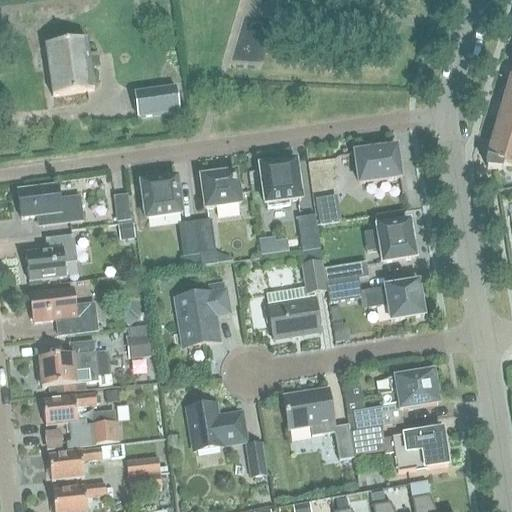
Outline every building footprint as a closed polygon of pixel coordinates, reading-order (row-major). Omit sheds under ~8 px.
[(86,41),(45,47),(52,98),(93,92),(86,41)] [(175,89),(134,95),(138,120),(178,114),(175,89)] [(511,124),(511,101),(504,100),(498,120),(511,124)] [(511,146),(511,124),(498,120),(492,140),(511,146)] [(511,169),(511,146),(492,140),(486,161),(487,162),(487,170),(501,172),(502,166),(511,169)] [(396,149),(354,155),(359,186),(400,180),(396,149)] [(259,169),(265,207),(266,206),(267,211),(289,207),(289,203),(300,201),(295,163),(259,169)] [(200,179),(204,211),(240,206),(236,175),(219,177),(219,174),(200,177),(200,179)] [(154,183),(140,185),(145,221),(181,216),(176,180),(162,182),(162,184),(155,185),(154,183)] [(57,187),(17,192),(21,221),(41,218),(42,228),(82,223),(79,199),(59,202),(57,187)] [(114,199),(117,223),(129,221),(126,198),(114,199)] [(328,200),(316,202),(319,222),(331,220),(328,200)] [(403,213),(375,218),(382,265),(414,260),(408,225),(405,225),(403,213)] [(315,218),(297,221),(302,254),(320,252),(315,218)] [(210,222),(194,225),(199,256),(215,254),(210,222)] [(133,225),(119,227),(121,242),(135,240),(133,225)] [(199,256),(194,225),(179,227),(183,259),(199,256)] [(47,253),(25,256),(28,284),(66,279),(64,265),(76,264),(73,238),(45,241),(47,253)] [(288,242),(276,243),(277,255),(289,253),(288,242)] [(216,266),(215,254),(199,256),(201,268),(216,266)] [(201,268),(199,256),(183,259),(185,270),(201,268)] [(320,265),(302,268),(307,296),(325,293),(320,265)] [(366,265),(323,272),(326,286),(358,281),(368,280),(366,265)] [(358,281),(326,286),(329,306),(361,300),(358,281)] [(368,311),(387,308),(390,323),(423,318),(418,284),(365,293),(368,311)] [(209,296),(175,302),(183,350),(218,344),(215,327),(214,327),(213,322),(215,321),(214,318),(228,315),(223,286),(207,288),(209,296)] [(33,325),(56,323),(58,339),(97,334),(94,306),(74,308),(72,291),(30,296),(33,325)] [(264,311),(266,325),(270,324),(273,342),(320,335),(314,301),(267,309),(268,311),(264,311)] [(131,308),(120,318),(129,328),(140,317),(131,308)] [(341,323),(332,324),(335,343),(344,342),(341,323)] [(149,340),(129,342),(131,358),(151,355),(149,340)] [(69,358),(38,361),(41,390),(97,384),(94,356),(93,344),(68,347),(69,358)] [(353,416),(347,418),(348,427),(349,434),(381,429),(391,428),(388,410),(399,408),(400,412),(438,406),(433,374),(416,377),(415,375),(403,377),(403,379),(387,382),(389,396),(379,398),(381,410),(353,414),(353,416)] [(353,460),(352,454),(349,434),(348,427),(334,429),(328,391),(283,399),(288,432),(310,429),(311,439),(334,435),(338,463),(353,460)] [(118,392),(106,393),(106,402),(119,402),(118,392)] [(59,403),(43,405),(45,429),(69,426),(71,445),(68,446),(68,451),(96,448),(96,447),(119,445),(117,421),(116,421),(115,414),(93,416),(94,423),(92,423),(93,428),(84,429),(82,410),(96,408),(94,397),(59,401),(59,403)] [(194,454),(222,450),(221,448),(246,444),(241,416),(217,420),(214,406),(187,411),(194,454)] [(381,429),(349,434),(352,454),(383,449),(384,457),(394,455),(397,475),(448,467),(442,432),(383,441),(381,429)] [(47,450),(59,449),(58,436),(46,437),(47,450)] [(245,448),(250,480),(266,477),(261,446),(245,448)] [(64,458),(49,459),(51,483),(84,479),(82,465),(101,462),(100,452),(64,456),(64,458)] [(127,464),(128,479),(160,476),(159,461),(127,464)] [(162,492),(160,476),(128,479),(130,495),(162,492)] [(435,511),(429,498),(427,484),(409,487),(413,511),(435,511)] [(68,492),(52,494),(54,511),(87,511),(86,500),(105,498),(104,487),(68,491),(68,492)] [(382,493),(371,495),(373,508),(384,506),(382,493)] [(348,511),(346,500),(332,503),(333,511),(348,511)]
